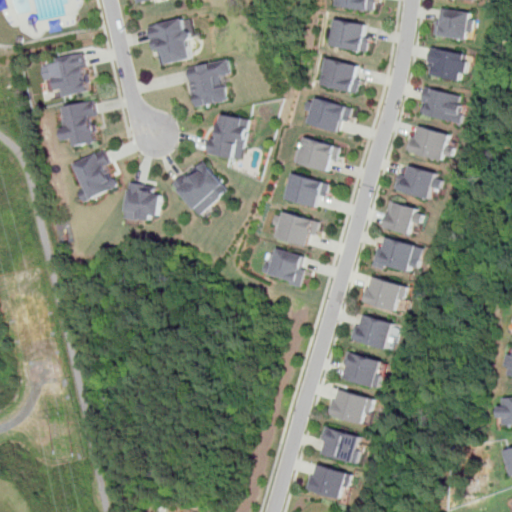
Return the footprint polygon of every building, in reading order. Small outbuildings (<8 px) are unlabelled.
[(382,0),(381,12),(344,8),(344,0),(382,0)] [(481,14),(477,42),(440,38),(442,21),(448,22),(450,10),(481,14)] [(187,15),(199,57),(165,67),(157,40),(153,41),(149,26),(187,15)] [(376,26),(371,52),(338,46),(342,21),(376,26)] [(477,56),(476,63),(480,64),(477,79),(471,78),(470,82),(435,75),(441,49),(477,56)] [(92,55),(100,93),(70,100),(65,77),(57,78),(54,64),(92,55)] [(224,80),(226,87),(233,85),(238,104),(205,112),(195,70),(236,59),(240,76),(224,80)] [(366,81),(363,94),(328,85),(332,71),(327,70),(329,60),(366,69),(363,80),(366,81)] [(473,107),(469,124),(431,114),(433,108),(427,106),(432,89),(467,98),(465,105),(473,107)] [(326,100),(361,110),(357,125),(355,125),(352,135),(319,126),(323,113),(311,109),(313,101),(325,104),(326,100)] [(99,121),(104,145),(82,149),(80,140),(68,142),(65,123),(77,121),(75,110),(103,104),(106,119),(99,121)] [(264,131),(262,145),(254,144),(251,161),(214,155),(217,138),(230,140),(234,116),(258,120),(257,130),(264,131)] [(422,125),(457,135),(450,161),(410,149),(414,135),(419,137),(422,125)] [(350,149),(346,163),(341,162),(338,176),(296,165),(301,147),(311,149),(313,140),(350,149)] [(125,187),(89,204),(84,191),(92,187),(83,167),(113,153),(118,165),(115,167),(125,187)] [(210,164),(235,191),(207,219),(176,185),(189,173),(195,179),(210,164)] [(450,176),(443,202),(404,191),(407,178),(416,180),(420,167),(450,176)] [(338,187),(334,202),(329,200),(326,210),(291,199),(299,174),(338,187)] [(172,197),(169,220),(159,218),(158,225),(129,222),(134,184),(151,186),(150,194),(172,197)] [(440,215),(436,227),(427,225),(424,236),(395,228),(403,203),(440,215)] [(289,214),(325,224),(317,251),(279,240),(283,228),(277,226),(279,218),(287,220),(289,214)] [(431,249),(427,264),(435,266),(431,277),(393,266),(391,273),(377,269),(382,251),(392,254),(397,239),(431,249)] [(282,251),(315,259),(309,286),(267,276),(270,265),(274,266),(276,255),(280,256),(282,251)] [(378,277),(413,287),(405,312),(365,301),(369,287),(374,288),(378,277)] [(409,328),(403,353),(357,341),(360,326),(370,329),(373,319),(409,328)] [(395,364),(387,391),(352,382),(356,369),(352,368),(356,353),(395,364)] [(345,390),(380,400),(373,425),(333,414),(337,400),(342,401),(345,390)] [(375,440),(367,469),(331,460),(335,443),(330,441),(334,429),(375,440)] [(323,465),(358,475),(350,500),(310,489),(314,475),(319,476),(323,465)]
